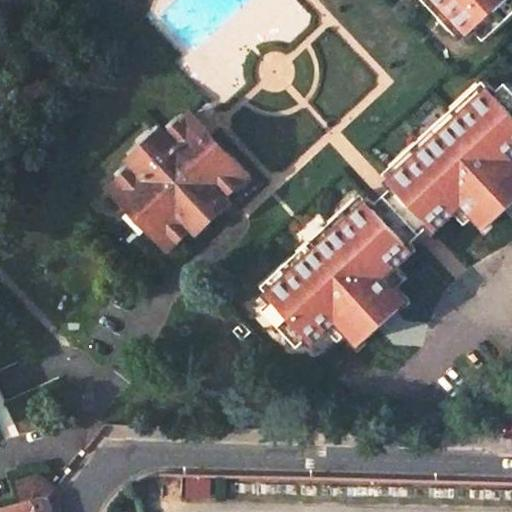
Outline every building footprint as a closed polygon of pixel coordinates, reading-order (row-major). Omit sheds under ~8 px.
[(427,0),(464,39),(472,31),(443,0),(427,0)] [(486,39),(511,14),(511,0),(443,0),(472,31),(476,28),(486,39)] [(393,178),(372,198),(273,290),(276,294),(265,304),(300,341),(311,331),(315,336),(339,313),(351,326),(363,339),(409,296),(397,284),(386,270),(414,244),(410,240),(432,220),(436,224),(463,198),(475,211),(487,223),(511,200),(511,157),(509,154),(511,151),(511,81),(509,78),(495,90),(491,87),(393,178)] [(227,195),(247,177),(189,114),(169,132),(167,131),(164,134),(137,159),(134,161),(135,164),(115,182),(134,203),(153,223),(173,244),(193,226),(195,228),(211,213),(226,199),(228,196),(227,195)] [(158,128),(131,152),(137,159),(164,134),(158,128)] [(129,217),(139,228),(148,228),(153,223),(134,203),(129,208),(129,217)] [(0,511),(52,511),(48,497),(21,504),(0,510),(0,511)]
